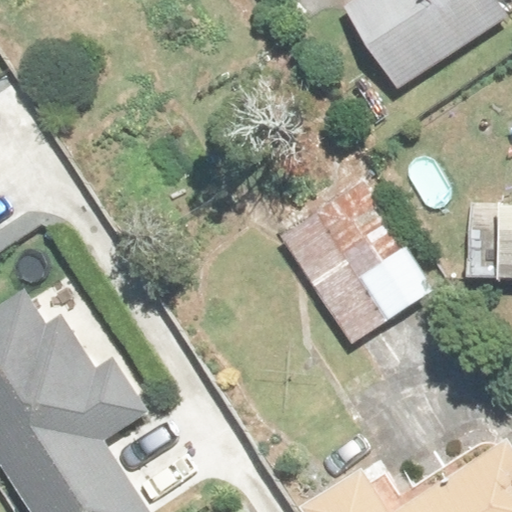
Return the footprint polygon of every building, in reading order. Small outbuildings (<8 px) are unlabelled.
[(511,23),(511,0),(356,0),(346,7),(405,96),(511,23)] [(511,212),(475,212),(474,286),(511,286),(511,212)] [(412,255),(332,308),(360,351),(440,298),(412,255)] [(59,344),(32,302),(0,322),(0,454),(36,511),(148,511),(109,450),(156,420),(122,367),(104,379),(75,334),(59,344)] [(511,511),(511,448),(508,441),(406,504),(386,472),(321,511),(511,511)]
